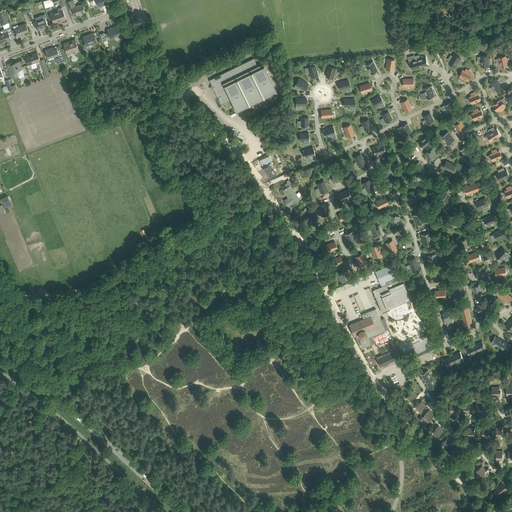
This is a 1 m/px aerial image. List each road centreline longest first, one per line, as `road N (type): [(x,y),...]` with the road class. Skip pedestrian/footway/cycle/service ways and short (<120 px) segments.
road 1 (unclassified): [(392,511),(402,480),(399,417),(264,186),(166,84),(135,5)]
road 2 (tertiary): [(179,511),(92,428),(0,356)]
road 3 (residential): [(135,5),(0,55)]
road 4 (track): [(399,417),(493,511)]
